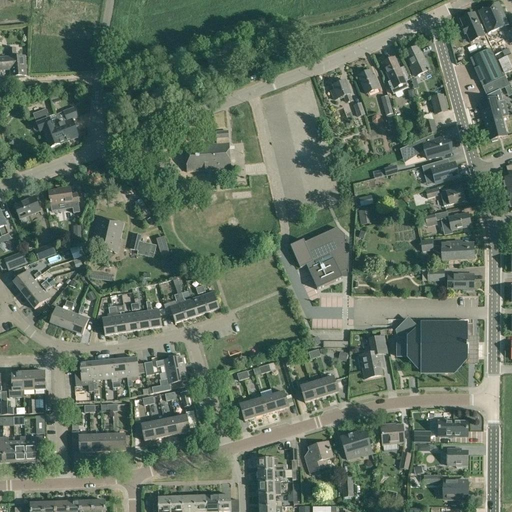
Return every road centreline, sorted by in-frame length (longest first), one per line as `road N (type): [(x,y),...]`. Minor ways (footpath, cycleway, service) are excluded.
road 1 (residential): [(98,151),(434,16)]
road 2 (residential): [(493,399),(393,403),(228,450)]
road 3 (residential): [(477,173),(434,16)]
road 4 (unclassified): [(98,151),(97,86),(110,0)]
road 5 (residential): [(63,483),(58,348)]
road 6 (residential): [(190,333),(116,349),(58,348)]
road 7 (residential): [(493,370),(493,237)]
road 8 (residential): [(228,450),(190,333)]
